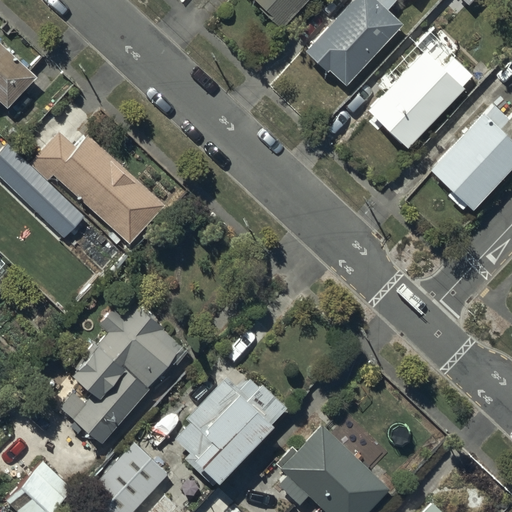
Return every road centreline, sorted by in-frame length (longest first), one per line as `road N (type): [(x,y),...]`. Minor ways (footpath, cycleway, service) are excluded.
road 1 (residential): [(91,0),(422,319)]
road 2 (residential): [(422,319),(511,222)]
road 3 (residential): [(422,319),(511,405)]
